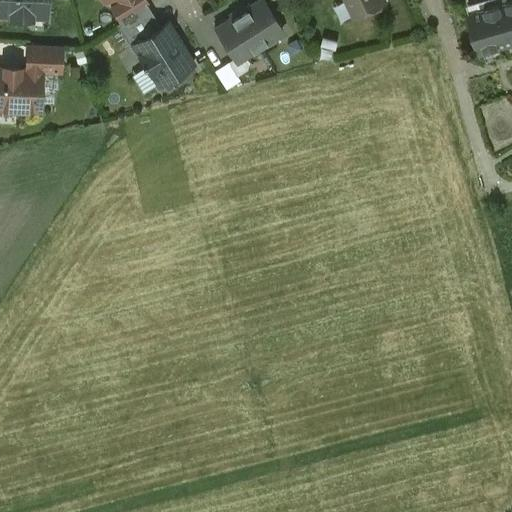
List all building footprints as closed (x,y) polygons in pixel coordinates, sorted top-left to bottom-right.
[(0,0),(0,11),(10,12),(10,15),(31,16),(31,13),(45,13),(45,0),(0,0)] [(117,0),(111,4),(119,18),(147,2),(145,0),(117,0)] [(265,0),(255,0),(246,6),(245,3),(236,8),(259,45),(275,35),(273,32),(282,26),(265,0)] [(348,0),(356,16),(370,9),(375,11),(381,8),(383,3),(386,1),(385,0),(348,0)] [(511,0),(509,0),(507,1),(507,0),(487,0),(476,3),(478,9),(469,12),(480,52),(511,43),(511,0)] [(147,3),(116,22),(130,45),(134,43),(133,41),(160,24),(147,3)] [(230,16),(214,26),(233,57),(242,51),(244,54),(259,45),(236,8),(228,13),(230,16)] [(160,24),(133,41),(134,43),(140,52),(139,53),(143,60),(141,62),(143,64),(145,63),(150,70),(151,70),(158,81),(192,60),(167,20),(160,24)] [(61,44),(26,43),(25,67),(41,67),(41,69),(60,70),(61,44)] [(25,67),(18,66),(19,64),(4,63),(4,66),(0,65),(0,105),(39,107),(41,69),(41,67),(25,67)]
